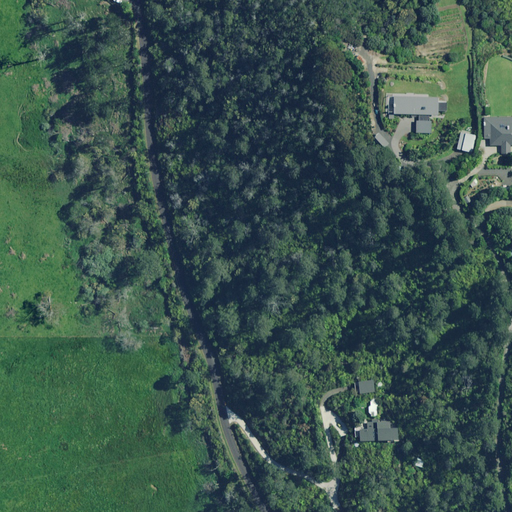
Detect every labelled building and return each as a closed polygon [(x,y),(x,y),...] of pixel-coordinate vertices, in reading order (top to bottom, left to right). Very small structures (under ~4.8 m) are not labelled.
[(432,96),(440,96),(440,92),(449,93),(449,84),(440,84),(441,79),(390,77),(389,93),(396,93),(396,95),(421,96),(421,102),(418,102),(418,114),(433,115),(433,103),(432,103),(432,96)] [(511,111),(485,111),(484,133),(490,133),(490,140),(501,140),(501,148),(510,148),(510,140),(511,139),(511,111)] [(379,133),(375,137),(384,148),(389,144),(379,133)] [(475,136),(460,133),(456,149),(472,153),(475,136)] [(374,392),(372,381),(354,383),(355,394),(374,392)] [(377,400),(369,400),(369,416),(377,417),(377,400)] [(389,422),(366,423),(367,430),(359,430),(359,442),(398,441),(397,429),(390,429),(389,422)]
